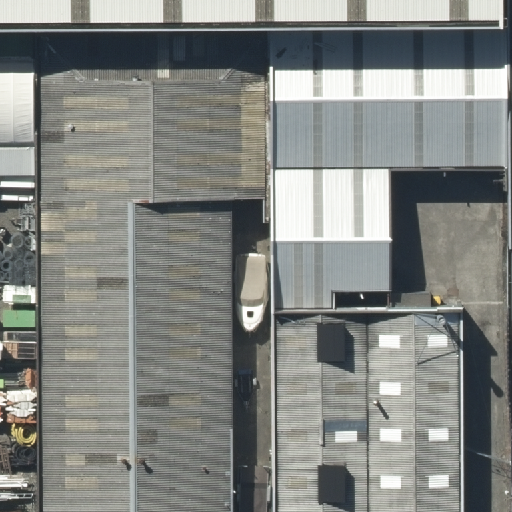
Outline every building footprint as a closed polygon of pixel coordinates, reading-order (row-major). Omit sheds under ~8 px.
[(0,0),(0,30),(495,30),(494,0),(0,0)] [(496,53),(266,54),(267,191),(496,190),(496,53)] [(231,511),(231,221),(262,221),(262,58),(41,59),(43,511),(231,511)] [(39,73),(0,72),(0,320),(40,320),(39,73)] [(384,194),(267,194),(268,326),(385,326),(384,194)] [(452,511),(452,333),(269,334),(269,511),(452,511)] [(0,363),(0,511),(33,511),(33,363),(0,363)]
